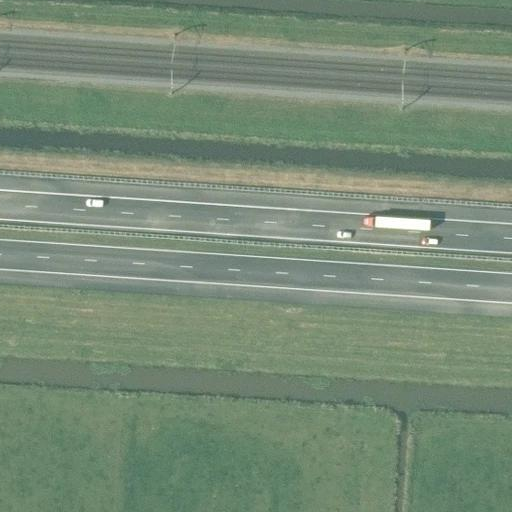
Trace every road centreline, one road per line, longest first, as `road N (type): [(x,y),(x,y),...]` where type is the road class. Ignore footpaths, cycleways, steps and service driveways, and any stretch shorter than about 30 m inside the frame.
road 1 (motorway): [(0,254),(511,288)]
road 2 (motorway): [(511,241),(0,207)]
